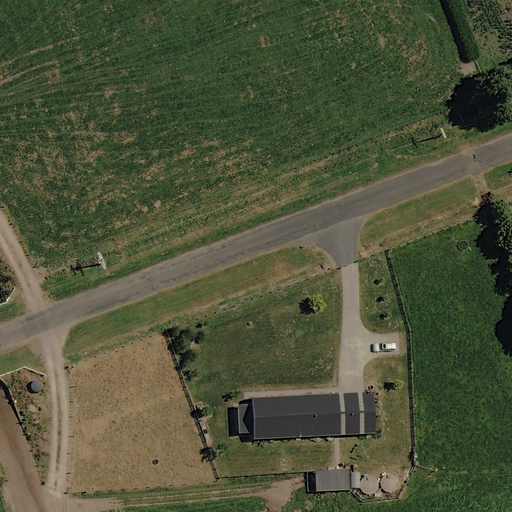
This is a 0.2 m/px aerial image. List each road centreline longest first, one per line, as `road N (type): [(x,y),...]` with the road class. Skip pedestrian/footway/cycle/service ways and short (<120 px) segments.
road 1 (track): [(511,300),(498,267),(16,440),(0,360)]
road 2 (unclassified): [(511,144),(0,334)]
